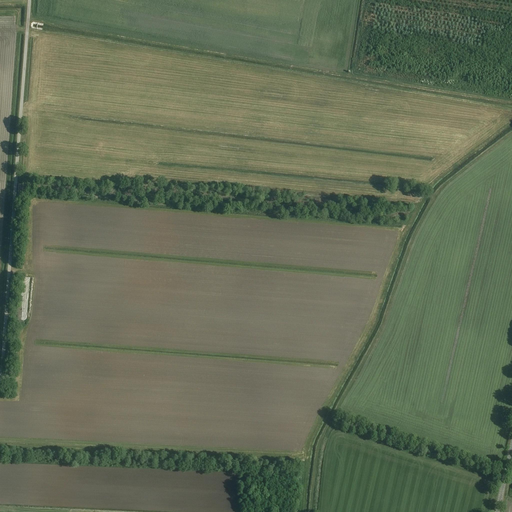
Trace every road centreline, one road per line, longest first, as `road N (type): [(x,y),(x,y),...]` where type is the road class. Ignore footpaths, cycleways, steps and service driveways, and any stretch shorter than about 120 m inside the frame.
road 1 (track): [(511,133),(432,201),(381,325),(317,444),(311,511)]
road 2 (unclassified): [(0,374),(29,0)]
